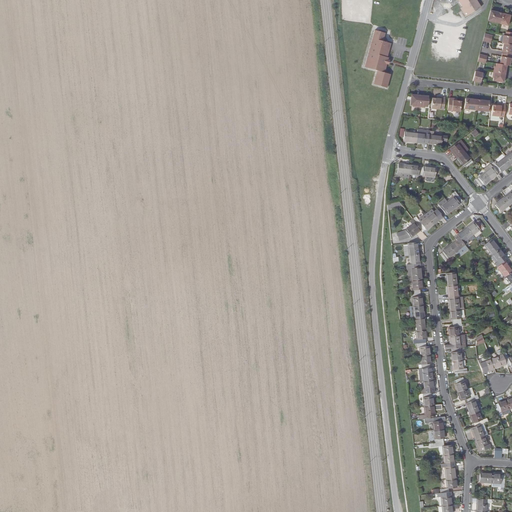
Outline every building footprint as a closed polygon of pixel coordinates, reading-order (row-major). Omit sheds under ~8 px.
[(367,8),(376,8),(376,0),(368,0),(367,8)] [(463,9),(465,13),(463,14),(466,18),(481,8),(475,0),(457,0),(459,3),(463,9)] [(497,14),(497,12),(493,11),(490,22),(509,25),(511,16),(500,13),(500,15),(497,14)] [(391,23),(400,25),(401,17),(392,15),(391,23)] [(408,17),(407,25),(415,26),(416,18),(408,17)] [(385,28),(387,21),(379,19),(377,26),(385,28)] [(376,72),(373,85),(387,89),(390,74),(384,73),(387,66),(388,66),(389,64),(386,63),(388,58),(377,57),(378,55),(388,56),(391,43),(383,42),(385,34),(375,31),(364,68),(376,72)] [(344,40),(353,40),(352,32),(344,32),(344,40)] [(492,44),(494,37),(487,35),(485,42),(492,44)] [(489,58),(481,56),(480,62),(487,64),(489,58)] [(510,67),(511,67),(511,65),(511,59),(504,57),(502,65),(499,65),(499,69),(498,69),(496,77),(497,78),(496,82),(507,84),(507,79),(508,79),(509,75),(508,75),(510,67)] [(362,78),(370,79),(371,71),(363,70),(362,78)] [(484,74),(477,72),(475,82),(482,83),(484,74)] [(381,97),(383,90),(375,87),(373,95),(381,97)] [(349,92),(350,101),(358,100),(357,91),(349,92)] [(420,96),(415,96),(414,106),(419,107),(419,108),(427,109),(427,108),(432,108),(433,98),(424,97),(424,96),(420,96)] [(446,99),(446,101),(442,101),(438,100),(437,110),(449,112),(451,100),(446,99)] [(465,104),(462,103),(462,101),(457,101),(455,113),(468,114),(469,104),(465,104)] [(483,104),(479,103),(479,102),(475,101),(474,112),(489,113),(490,103),(486,103),(486,104),(483,104)] [(366,102),(366,110),(374,110),(374,102),(366,102)] [(388,112),(390,103),(382,102),(381,111),(388,112)] [(503,107),(503,108),(500,108),(496,107),(495,118),(507,120),(508,107),(503,107)] [(380,114),(378,123),(386,125),(388,116),(380,114)] [(353,131),(361,130),(359,122),(351,123),(353,131)] [(429,131),(417,129),(416,133),(415,142),(424,143),(428,143),(429,131)] [(474,138),(478,134),(475,129),(470,133),(474,138)] [(429,131),(428,143),(441,145),(441,136),(433,135),(433,130),(429,130),(429,131)] [(416,133),(404,131),(403,140),(407,141),(415,142),(416,133)] [(381,146),(383,137),(375,136),(374,144),(381,146)] [(355,153),(363,152),(362,143),(354,145),(355,153)] [(456,143),(449,149),(456,158),(464,152),(456,143)] [(465,168),(472,163),(464,152),(456,158),(462,166),(463,165),(465,168)] [(500,172),(510,164),(504,157),(494,165),(499,172),(500,172)] [(492,162),(482,170),(484,172),(494,165),(492,162)] [(401,163),(401,164),(397,164),(396,176),(400,176),(400,173),(408,174),(409,165),(401,163)] [(418,165),(411,165),(409,165),(408,174),(417,175),(416,179),(420,179),(422,167),(418,166),(418,165)] [(497,174),(499,172),(494,165),(484,172),(490,180),(497,174)] [(434,167),(422,166),(422,167),(420,179),(424,180),(424,176),(434,177),(434,167)] [(357,170),(359,177),(366,176),(365,169),(357,170)] [(483,185),(490,180),(484,172),(474,180),(480,187),(483,185)] [(509,204),(511,202),(511,190),(511,192),(510,191),(503,197),(509,204)] [(458,204),(461,202),(453,191),(450,194),(452,197),(446,202),(452,210),(459,204),(458,204)] [(500,212),(509,204),(503,197),(497,202),(494,205),(500,212)] [(445,215),(452,210),(446,202),(436,210),(442,217),(445,215)] [(439,219),(442,217),(436,210),(433,212),(427,217),(433,225),(439,220),(439,219)] [(418,220),(415,217),(412,219),(420,230),(422,232),(425,230),(426,230),(433,225),(427,217),(424,215),(418,220)] [(410,238),(411,237),(420,230),(412,219),(409,222),(411,225),(405,230),(410,238)] [(473,224),(473,223),(466,228),(472,236),(482,228),(477,221),(473,224)] [(464,247),(474,239),(472,236),(466,228),(459,234),(460,235),(457,237),(464,247)] [(455,254),(458,257),(467,250),(464,247),(457,237),(454,240),(456,241),(449,246),(455,254)] [(483,246),(491,256),(499,250),(491,240),(483,246)] [(418,255),(417,242),(407,243),(409,256),(418,255)] [(445,262),(455,254),(449,246),(442,252),(441,250),(438,252),(445,262)] [(494,264),(496,268),(504,262),(506,260),(504,257),(505,257),(499,250),(491,256),(496,262),(494,264)] [(419,264),(418,255),(409,256),(410,265),(406,265),(406,269),(419,268),(418,264),(419,264)] [(496,268),(504,278),(511,272),(504,262),(496,268)] [(420,272),(419,272),(419,268),(406,269),(406,273),(407,273),(408,282),(411,281),(421,280),(420,272)] [(446,273),(447,286),(457,285),(455,272),(453,272),(446,273)] [(420,289),(422,289),(421,280),(411,281),(412,290),(411,290),(411,294),(420,293),(420,289)] [(450,298),(458,297),(457,285),(447,286),(448,294),(449,294),(450,298)] [(421,297),(420,293),(411,294),(413,307),(422,305),(421,297)] [(462,301),(462,297),(458,297),(450,298),(449,298),(450,311),(460,310),(459,301),(462,301)] [(423,314),(422,305),(413,307),(414,319),(423,318),(423,314)] [(451,319),(452,319),(452,323),(461,322),(460,310),(450,311),(451,319)] [(425,330),(424,318),(423,318),(414,319),(415,332),(425,330)] [(462,326),(461,322),(452,323),(453,327),(448,328),(449,336),(459,335),(458,327),(462,326)] [(425,339),(426,339),(425,330),(415,332),(417,344),(426,343),(425,339)] [(449,336),(450,345),(444,345),(444,349),(451,349),(460,348),(465,347),(465,345),(463,345),(463,344),(460,344),(459,335),(449,336)] [(428,347),(426,347),(426,343),(417,344),(417,348),(419,348),(420,356),(429,355),(428,347)] [(452,361),(461,360),(460,348),(451,349),(452,353),(451,353),(452,361)] [(511,356),(508,358),(505,353),(502,355),(505,363),(507,367),(510,366),(511,367),(511,366),(511,356)] [(430,364),(431,364),(429,355),(420,356),(421,365),(418,365),(418,369),(430,368),(430,364)] [(505,363),(502,355),(490,359),(494,369),(502,365),(505,363)] [(490,359),(479,364),(481,371),(482,372),(485,371),(486,372),(494,369),(490,359)] [(466,369),(462,369),(461,360),(452,361),(453,370),(454,370),(454,374),(466,372),(466,369)] [(432,380),(431,368),(430,368),(418,369),(419,373),(421,373),(422,381),(432,380)] [(455,384),(458,393),(467,389),(463,378),(454,381),(455,384)] [(431,389),(433,389),(432,380),(422,381),(423,390),(422,390),(422,394),(431,393),(431,389)] [(470,397),(467,389),(458,393),(461,401),(465,399),(466,403),(474,400),(478,399),(477,395),(474,396),(470,397)] [(432,397),(431,393),(422,394),(423,407),(433,406),(432,397)] [(498,403),(494,405),(494,406),(498,416),(502,414),(501,411),(509,408),(505,399),(498,402),(498,403)] [(474,400),(466,403),(465,403),(470,415),(479,412),(474,400)] [(441,410),(441,405),(433,406),(423,407),(425,419),(434,418),(433,414),(434,414),(434,410),(441,410)] [(482,420),(479,412),(470,415),(473,423),(475,426),(479,425),(483,423),(488,422),(487,418),(482,420)] [(443,430),(441,417),(434,418),(425,419),(420,420),(420,423),(432,422),(433,431),(443,430)] [(479,425),(475,426),(471,428),(476,439),(484,436),(482,432),(479,425)] [(443,439),(444,438),(443,430),(433,431),(434,443),(443,442),(443,439)] [(489,448),(484,436),(476,439),(479,447),(481,451),(489,448)] [(451,445),(444,446),(443,442),(434,443),(435,447),(442,447),(443,455),(452,454),(451,445)] [(452,463),(453,463),(452,454),(443,455),(444,467),(453,466),(452,463)] [(455,479),(454,466),(453,466),(444,467),(446,480),(455,479)] [(492,473),(479,473),(479,483),(491,483),(492,473)] [(500,487),(504,487),(504,475),(500,475),(500,474),(492,473),(491,483),(500,483),(500,487)] [(448,489),(456,488),(455,479),(446,480),(446,489),(439,490),(440,493),(449,492),(448,489)] [(440,493),(437,494),(437,497),(440,497),(441,506),(451,505),(450,496),(449,496),(449,492),(440,493)] [(477,503),(476,503),(476,511),(486,511),(486,503),(490,503),(490,500),(478,499),(477,503)]
